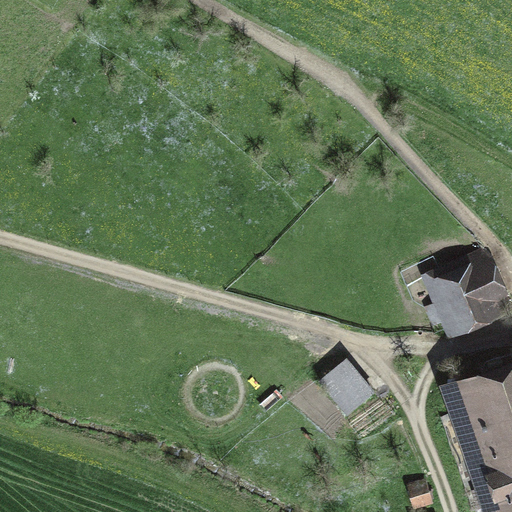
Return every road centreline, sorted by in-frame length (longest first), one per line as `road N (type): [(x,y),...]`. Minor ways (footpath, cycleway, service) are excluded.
road 1 (track): [(449,511),(408,403),(344,337),(0,235)]
road 2 (track): [(511,271),(350,92),(202,0)]
road 3 (track): [(344,337),(404,348),(511,343)]
